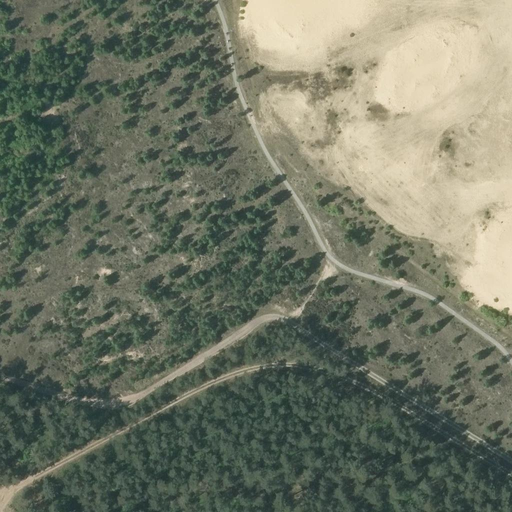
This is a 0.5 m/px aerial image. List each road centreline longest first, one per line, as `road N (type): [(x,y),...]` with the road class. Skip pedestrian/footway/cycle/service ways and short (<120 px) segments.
road 1 (track): [(0,376),(79,400),(126,401),(276,317),(511,463)]
road 2 (track): [(511,474),(359,383),(286,362),(223,375),(16,486),(0,505)]
